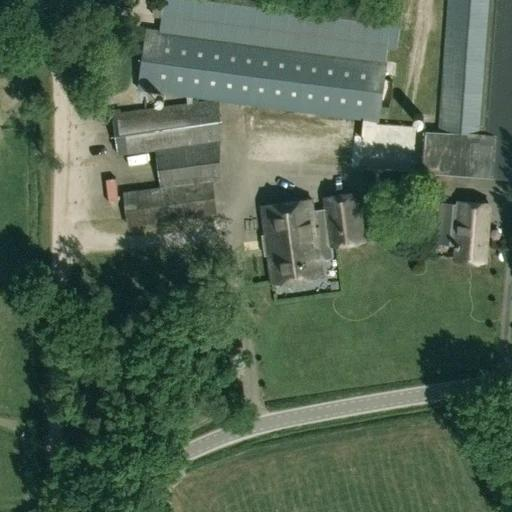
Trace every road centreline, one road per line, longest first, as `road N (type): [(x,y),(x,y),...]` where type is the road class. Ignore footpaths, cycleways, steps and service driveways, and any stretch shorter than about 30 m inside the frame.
road 1 (unclassified): [(58,511),(57,50),(46,15),(27,0)]
road 2 (unclassified): [(87,511),(146,472),(231,433),(511,382)]
